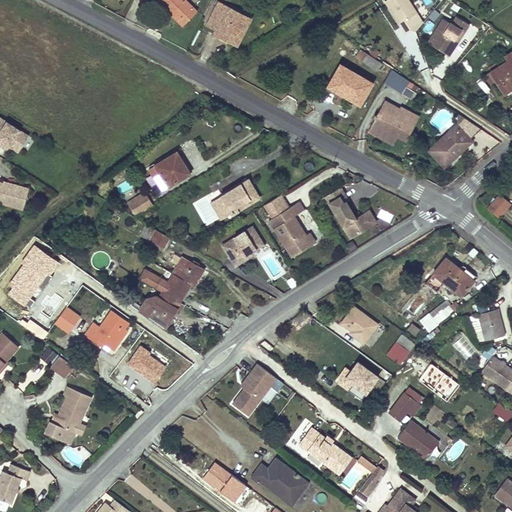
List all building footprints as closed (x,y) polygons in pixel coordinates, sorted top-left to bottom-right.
[(157,0),(167,10),(169,9),(172,12),(171,14),(178,21),(189,11),(193,15),(198,11),(193,6),(191,8),(185,2),(186,0),(185,0),(157,0)] [(417,13),(409,0),(385,0),(385,1),(399,24),(417,13)] [(250,19),(219,3),(207,25),(216,30),(228,36),(226,40),(237,45),(250,19)] [(449,56),(470,24),(457,15),(451,22),(443,17),(427,41),(449,56)] [(228,36),(216,30),(214,33),(226,40),(228,36)] [(377,70),(382,63),(360,49),(356,56),(377,70)] [(511,88),(511,51),(489,67),(491,71),(486,75),(490,82),(495,79),(504,94),(511,88)] [(372,83),(340,65),(327,88),(342,97),(343,95),(360,104),(372,83)] [(411,97),(417,86),(408,81),(402,92),(411,97)] [(400,109),(386,101),(382,108),(396,116),(400,109)] [(382,108),(371,126),(384,134),(386,130),(395,135),(405,141),(419,117),(401,107),(400,109),(396,116),(382,108)] [(457,124),(430,149),(445,166),(464,149),(462,146),(470,139),(481,129),(464,118),(457,124)] [(27,136),(6,122),(0,130),(0,147),(6,151),(7,149),(16,154),(27,136)] [(384,134),(371,126),(368,131),(390,143),(395,135),(386,130),(384,134)] [(472,141),(470,139),(462,146),(464,149),(472,141)] [(189,173),(176,152),(155,164),(155,165),(168,186),(189,173)] [(168,186),(155,165),(149,169),(162,190),(168,186)] [(259,197),(249,181),(240,187),(239,185),(220,196),(231,214),(259,197)] [(29,188),(8,183),(7,185),(4,184),(0,182),(0,198),(2,199),(1,203),(23,209),(29,188)] [(340,187),(325,197),(350,237),(370,225),(362,213),(355,218),(345,201),(348,200),(340,187)] [(152,206),(144,193),(119,208),(135,217),(152,206)] [(499,218),(511,204),(499,194),(487,208),(499,218)] [(304,209),(299,201),(288,208),(294,216),(304,209)] [(298,223),(294,216),(288,208),(269,220),(292,257),(315,243),(309,232),(305,235),(301,227),(298,229),(296,225),(298,223)] [(379,217),(390,222),(393,215),(382,210),(379,217)] [(146,224),(139,219),(133,230),(140,234),(146,224)] [(170,237),(146,224),(140,234),(163,248),(170,237)] [(256,229),(225,245),(236,267),(244,263),(242,260),(254,254),(266,247),(256,229)] [(352,241),(345,245),(349,253),(357,248),(352,241)] [(254,254),(242,260),(244,263),(255,257),(254,254)] [(205,269),(188,259),(187,260),(182,256),(172,273),(190,284),(195,286),(205,269)] [(476,276),(463,265),(460,269),(446,258),(434,273),(461,295),(476,276)] [(0,294),(8,286),(4,282),(9,276),(4,271),(0,275),(0,294)] [(190,284),(172,273),(159,298),(157,296),(146,300),(140,311),(148,317),(154,308),(171,318),(175,310),(187,290),(190,284)] [(179,312),(190,292),(187,290),(175,310),(179,312)] [(450,294),(420,321),(429,331),(460,305),(450,294)] [(505,335),(498,308),(490,311),(487,300),(475,304),(477,314),(470,316),(477,342),(484,340),(484,341),(505,335)] [(79,317),(65,307),(55,323),(68,332),(79,317)] [(377,324),(354,307),(341,323),(352,331),(353,332),(354,331),(356,333),(354,336),(363,343),(377,324)] [(112,311),(107,308),(96,323),(101,327),(112,311)] [(171,318),(154,308),(148,317),(165,328),(171,318)] [(129,323),(112,310),(112,311),(101,327),(96,323),(94,323),(86,335),(92,340),(108,352),(111,348),(125,329),(129,323)] [(311,316),(307,312),(303,311),(291,320),(299,329),(314,318),(311,316)] [(420,329),(412,323),(407,329),(415,335),(420,329)] [(113,350),(128,331),(125,329),(111,348),(113,350)] [(19,346),(2,332),(0,335),(0,367),(7,360),(19,346)] [(401,336),(396,342),(408,351),(413,345),(401,336)] [(387,354),(399,363),(408,351),(396,342),(387,354)] [(481,352),(487,359),(496,351),(491,345),(481,352)] [(75,366),(59,355),(50,366),(66,377),(75,366)] [(511,380),(511,369),(492,356),(481,371),(506,389),(511,380)] [(338,383),(363,399),(380,374),(355,357),(338,383)] [(0,372),(9,362),(7,360),(0,367),(0,372)] [(249,414),(276,378),(257,363),(240,385),(244,388),(234,402),(249,414)] [(67,396),(59,415),(55,423),(52,422),(51,421),(45,433),(63,441),(63,440),(68,428),(76,432),(77,431),(80,425),(80,423),(92,397),(68,386),(64,395),(67,396)] [(418,403),(404,393),(389,412),(400,421),(407,411),(410,413),(418,403)] [(421,406),(418,403),(410,413),(413,415),(421,406)] [(439,442),(411,420),(398,437),(412,448),(414,446),(427,457),(439,442)] [(82,434),(86,426),(80,423),(80,425),(77,431),(82,434)] [(333,440),(326,435),(324,437),(311,427),(299,444),(340,474),(352,457),(336,446),(335,448),(330,444),(331,442),(333,440)] [(76,432),(68,428),(63,440),(71,444),(76,432)] [(414,446),(412,448),(426,459),(427,457),(414,446)] [(302,478),(276,459),(268,469),(261,464),(251,478),(258,483),(260,481),(272,491),(274,488),(277,491),(275,493),(285,500),(302,478)] [(246,485),(215,461),(215,462),(203,477),(234,501),(246,485)] [(30,471),(11,464),(8,472),(2,470),(0,475),(0,497),(11,502),(21,478),(26,480),(30,471)] [(368,478),(375,482),(384,470),(378,465),(368,478)] [(346,474),(343,486),(353,488),(356,477),(346,474)] [(308,483),(302,478),(285,500),(291,505),(308,483)] [(511,481),(507,478),(494,495),(511,508),(511,481)] [(411,504),(415,500),(400,489),(388,506),(386,504),(379,511),(416,511),(415,511),(409,507),(411,504)] [(129,511),(130,511),(118,501),(112,508),(108,504),(100,511),(129,511)]
